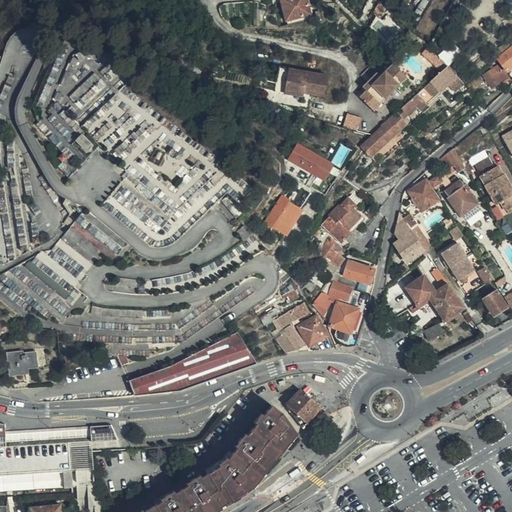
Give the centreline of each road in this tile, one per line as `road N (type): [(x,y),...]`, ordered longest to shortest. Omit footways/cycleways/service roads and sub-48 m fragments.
road 1 (tertiary): [(369,386),(337,362),(296,362),(171,404),(0,404)]
road 2 (residential): [(387,379),(390,355),(375,316),(396,196),(511,90)]
road 3 (secondary): [(366,419),(256,511)]
